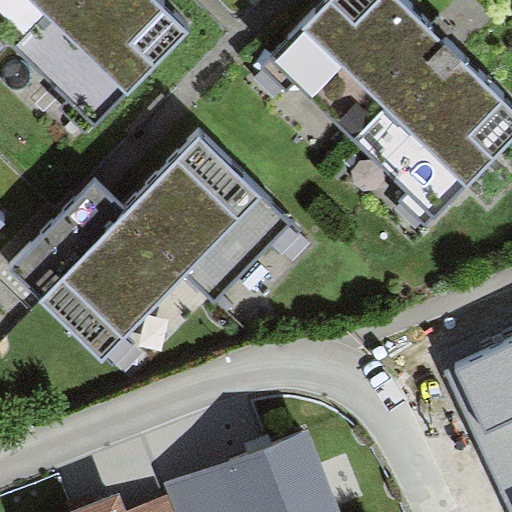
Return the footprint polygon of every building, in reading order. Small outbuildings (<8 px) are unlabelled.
[(167,0),(0,0),(0,16),(99,111),(187,18),(167,0)] [(511,99),(406,0),(318,0),(273,48),(444,211),(511,139),(511,99)] [(94,181),(11,268),(103,355),(184,270),(216,300),(291,222),(199,135),(127,211),(94,181)] [(0,141),(0,198),(18,221),(46,199),(0,141)] [(455,370),(445,374),(458,401),(510,511),(511,511),(511,336),(453,365),(455,370)] [(342,511),(311,429),(166,483),(172,493),(178,511),(342,511)] [(178,511),(172,493),(127,510),(127,511),(178,511)] [(123,496),(78,511),(127,511),(127,510),(123,496)]
